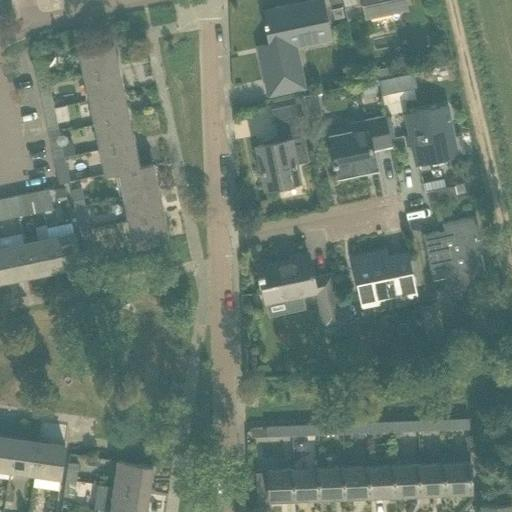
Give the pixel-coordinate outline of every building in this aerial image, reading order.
[(11,7),(9,0),(0,0),(0,3),(1,9),(11,7)] [(330,39),(326,19),(321,0),(317,0),(263,11),(265,23),(264,23),(265,28),(266,27),(273,59),(261,62),(268,94),(303,87),(294,41),(325,35),(326,40),(330,39)] [(342,0),(344,9),(345,8),(364,4),(366,15),(405,7),(403,0),(342,0)] [(113,43),(80,50),(79,50),(84,75),(118,68),(113,43)] [(47,75),(43,58),(33,60),(37,77),(47,75)] [(123,93),(118,68),(84,75),(89,100),(123,93)] [(412,73),(378,80),(381,93),(392,91),(415,86),(412,73)] [(377,82),(362,85),(364,95),(379,92),(377,82)] [(53,107),(52,100),(50,91),(40,93),(43,109),(53,107)] [(129,118),(123,93),(89,100),(94,125),(129,118)] [(447,106),(427,110),(405,115),(415,163),(448,157),(444,138),(453,136),(447,106)] [(57,124),(53,107),(43,109),(47,126),(57,124)] [(390,145),(386,125),(384,116),(364,121),(366,128),(330,136),(336,162),(331,163),(332,166),(336,165),(339,177),(340,177),(339,173),(365,168),(366,172),(376,170),(372,149),(390,145)] [(278,141),(257,146),(261,168),(260,168),(261,173),(263,173),(266,185),(265,186),(266,188),(298,181),(295,164),(306,161),(303,147),(297,117),(294,117),(274,122),(278,141)] [(134,142),(129,118),(94,125),(99,149),(134,142)] [(64,157),(60,140),(50,142),(53,159),(64,157)] [(139,167),(139,166),(134,142),(99,149),(105,174),(118,172),(118,171),(139,167)] [(67,173),(64,157),(53,159),(57,176),(67,173)] [(152,163),(139,166),(139,167),(118,171),(118,172),(123,196),(158,189),(152,163)] [(454,186),(426,191),(429,205),(457,200),(454,186)] [(80,187),(71,189),(74,206),(84,204),(80,187)] [(66,198),(64,188),(55,188),(58,200),(66,198)] [(52,209),(48,189),(39,191),(43,211),(52,209)] [(163,213),(158,189),(123,196),(128,220),(163,213)] [(28,214),(23,194),(14,196),(18,216),(28,214)] [(87,221),(84,204),(74,206),(78,223),(87,221)] [(168,238),(163,213),(128,220),(134,246),(168,238)] [(423,235),(422,235),(431,280),(445,277),(448,292),(473,287),(471,277),(484,274),(480,252),(483,251),(476,216),(442,223),(444,231),(438,232),(424,235),(423,235)] [(80,265),(76,246),(73,232),(48,237),(55,271),(80,265)] [(55,271),(48,237),(24,242),(31,276),(55,271)] [(94,253),(91,237),(81,239),(84,256),(94,253)] [(31,276),(24,242),(0,247),(0,253),(6,281),(31,276)] [(416,297),(411,271),(407,251),(406,252),(407,256),(389,260),(387,249),(351,257),(361,305),(379,301),(378,297),(395,294),(397,301),(416,297)] [(260,275),(258,275),(258,279),(261,279),(266,302),(285,298),(314,292),(321,327),(334,325),(336,337),(344,335),(342,323),(338,304),(336,292),(332,273),(312,277),(308,253),(291,257),(291,260),(258,267),(260,275)] [(420,307),(428,346),(445,342),(437,303),(420,307)] [(468,332),(484,337),(489,322),(473,317),(468,332)] [(355,320),(342,323),(344,335),(347,347),(356,345),(356,341),(359,340),(355,320)] [(468,418),(448,420),(442,420),(442,430),(449,430),(469,428),(468,418)] [(442,430),(442,420),(417,421),(418,431),(442,430)] [(418,431),(417,421),(392,422),(392,432),(418,431)] [(392,432),(392,422),(366,423),(367,433),(392,432)] [(367,433),(366,423),(342,424),(342,434),(367,433)] [(317,434),(317,424),(292,425),(292,435),(317,434)] [(342,434),(342,424),(317,424),(317,434),(342,434)] [(292,435),(292,425),(266,426),(266,436),(292,435)] [(0,469),(9,471),(14,437),(0,435),(0,469)] [(34,475),(39,441),(14,437),(9,471),(34,475)] [(60,478),(64,445),(39,441),(34,475),(60,478)] [(152,466),(117,460),(113,486),(148,491),(152,466)] [(78,464),(69,462),(68,462),(65,479),(75,480),(78,464)] [(444,493),(443,462),(419,463),(420,494),(444,493)] [(470,462),(450,462),(443,462),(444,493),(471,492),(470,462)] [(420,494),(419,463),(393,464),(394,495),(420,494)] [(394,495),(393,464),(368,466),(369,496),(394,495)] [(345,497),(344,466),(318,468),(319,498),(345,497)] [(369,496),(368,466),(344,466),(345,497),(369,496)] [(294,499),(293,468),(268,470),(269,500),(294,499)] [(319,498),(318,468),(293,468),(294,499),(319,498)] [(73,497),(75,480),(65,479),(63,496),(73,497)] [(117,511),(145,511),(148,491),(113,486),(110,511),(117,511)]
